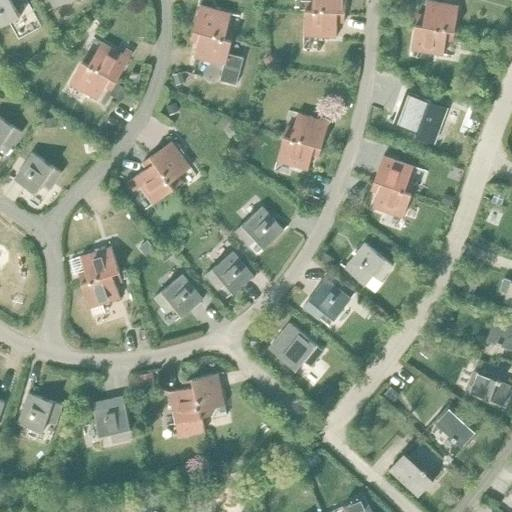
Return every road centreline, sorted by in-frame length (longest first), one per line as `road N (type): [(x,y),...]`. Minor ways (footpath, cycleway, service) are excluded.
road 1 (residential): [(222,336),(310,250),(336,196),(368,81),(372,0)]
road 2 (residential): [(329,443),(400,349),(442,271),(486,158)]
road 3 (residential): [(162,0),(166,30),(143,116),(65,204)]
road 4 (residential): [(48,355),(120,364),(222,336)]
road 5 (residential): [(329,443),(222,336)]
road 6 (residential): [(48,355),(51,230)]
